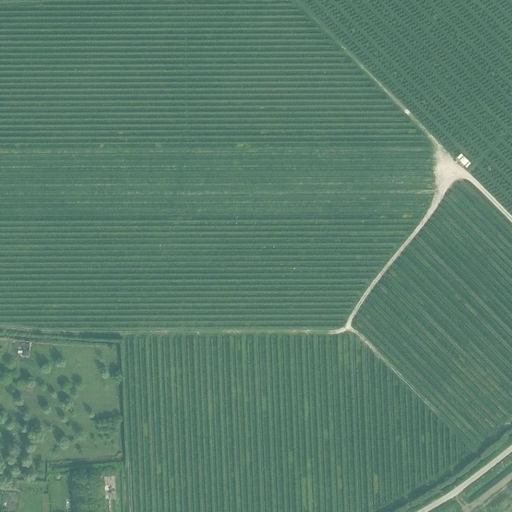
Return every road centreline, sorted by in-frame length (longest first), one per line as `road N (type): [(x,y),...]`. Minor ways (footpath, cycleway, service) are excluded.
road 1 (track): [(155,331),(347,328),(448,185),(511,132)]
road 2 (track): [(511,218),(298,0)]
